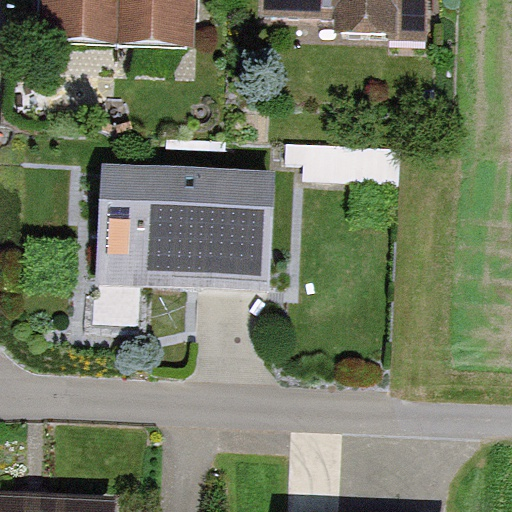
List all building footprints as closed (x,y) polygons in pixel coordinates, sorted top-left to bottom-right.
[(48,0),(48,50),(123,52),(123,0),(48,0)] [(123,0),(123,52),(199,54),(200,0),(123,0)] [(267,0),(266,36),(439,43),(440,0),(267,0)] [(108,176),(103,294),(272,302),(278,185),(108,176)] [(0,500),(0,511),(118,511),(119,506),(0,500)]
